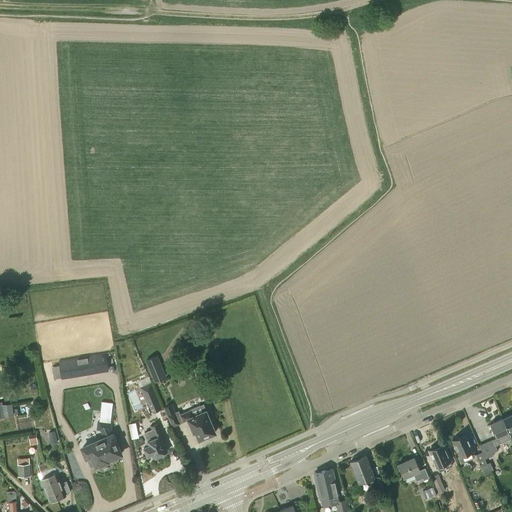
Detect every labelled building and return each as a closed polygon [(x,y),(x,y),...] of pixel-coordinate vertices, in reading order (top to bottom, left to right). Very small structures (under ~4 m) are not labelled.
[(105,355),(58,363),(61,380),(108,371),(105,355)] [(158,356),(147,360),(154,380),(166,375),(158,356)] [(144,391),(153,412),(161,409),(152,388),(144,391)] [(190,407),(199,402),(196,397),(187,402),(190,407)] [(3,406),(0,406),(0,418),(4,418),(4,416),(13,415),(12,407),(3,408),(3,406)] [(180,415),(183,421),(187,419),(193,432),(195,431),(199,439),(215,432),(205,411),(194,416),(191,410),(180,415)] [(168,416),(173,426),(179,424),(175,413),(168,416)] [(511,413),(503,418),(511,438),(511,437),(511,413)] [(511,438),(503,418),(490,424),(496,438),(492,439),(492,440),(486,442),(491,453),(497,450),(495,445),(511,438)] [(104,437),(112,434),(111,432),(112,422),(98,420),(96,430),(101,431),(104,437)] [(161,454),(167,452),(162,442),(164,441),(162,436),(163,435),(158,423),(151,426),(152,429),(144,433),(148,441),(147,441),(149,445),(144,448),(147,456),(152,454),(154,457),(155,457),(157,458),(160,456),(161,454)] [(112,434),(104,437),(81,448),(89,468),(97,465),(97,466),(100,467),(103,467),(104,465),(105,462),(105,461),(121,454),(112,434)] [(474,456),(465,435),(460,437),(458,436),(454,438),(454,440),(452,440),(459,457),(461,456),(462,458),(468,456),(469,458),(474,456)] [(430,450),(429,451),(433,459),(432,461),(433,465),(435,465),(436,467),(437,467),(439,471),(452,466),(450,461),(443,445),(436,447),(435,446),(431,448),(430,450)] [(485,465),(480,452),(475,454),(481,467),(485,465)] [(358,484),(374,478),(366,456),(350,462),(358,484)] [(420,471),(414,457),(398,464),(404,478),(413,473),(416,482),(423,479),(423,481),(430,478),(425,468),(420,471)] [(57,498),(44,463),(42,464),(42,462),(37,464),(40,472),(39,473),(41,479),(40,479),(49,501),(57,498)] [(44,463),(57,498),(65,495),(65,493),(70,491),(66,480),(61,482),(57,472),(55,473),(53,468),(51,468),(49,462),(44,463)] [(29,463),(17,464),(18,476),(31,475),(29,463)] [(339,500),(332,469),(323,471),(331,505),(336,504),(336,501),(339,500)] [(322,507),(331,505),(323,471),(314,473),(320,498),(322,507)] [(438,473),(436,474),(431,476),(438,493),(445,490),(438,473)] [(383,476),(377,477),(380,491),(386,490),(383,476)] [(432,486),(422,490),(425,498),(435,494),(432,486)] [(9,495),(10,511),(17,511),(16,501),(14,501),(13,494),(9,495)] [(345,499),(339,500),(336,501),(336,504),(338,511),(348,511),(348,510),(345,499)]
